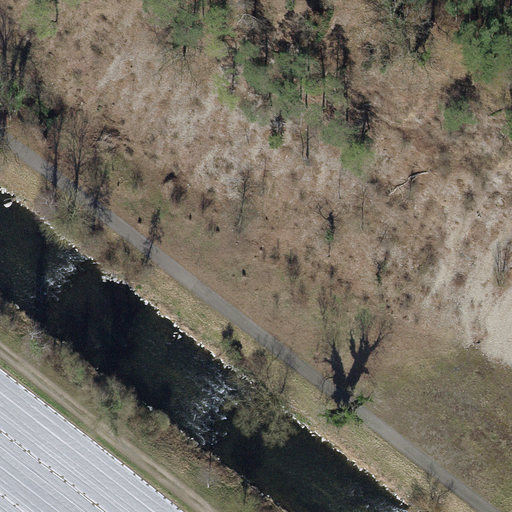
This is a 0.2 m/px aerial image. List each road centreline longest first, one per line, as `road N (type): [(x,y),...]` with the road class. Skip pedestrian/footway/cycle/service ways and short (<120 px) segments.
road 1 (track): [(0,131),(484,511)]
road 2 (track): [(206,511),(0,350)]
